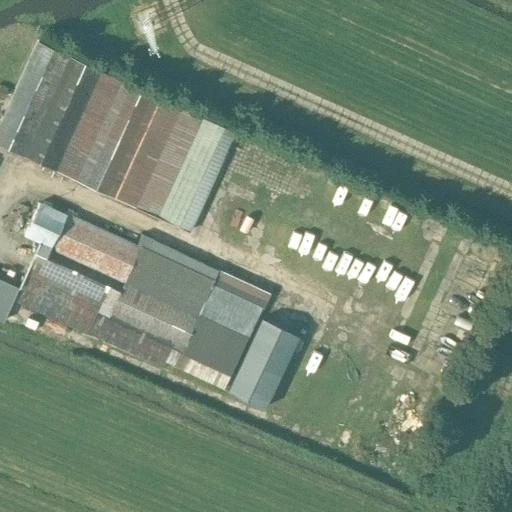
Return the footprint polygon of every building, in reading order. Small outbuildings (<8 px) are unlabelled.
[(35,40),(0,118),(0,144),(1,145),(190,230),(235,131),(35,40)] [(39,241),(13,299),(164,367),(166,362),(223,388),(239,355),(253,323),(261,305),(267,291),(142,234),(137,244),(64,211),(63,213),(38,202),(24,234),(39,241)] [(0,277),(0,319),(3,321),(19,286),(0,277)] [(9,315),(5,324),(14,328),(14,326),(17,319),(9,315)] [(17,319),(14,326),(24,331),(28,323),(27,322),(18,318),(17,319)] [(262,318),(229,391),(264,407),(297,334),(262,318)] [(28,323),(24,331),(30,334),(34,326),(28,323)] [(30,334),(40,339),(43,330),(34,326),(30,334)] [(40,339),(39,339),(51,344),(55,335),(56,333),(44,328),(43,330),(40,339)] [(55,335),(51,344),(65,352),(70,342),(55,335)]
